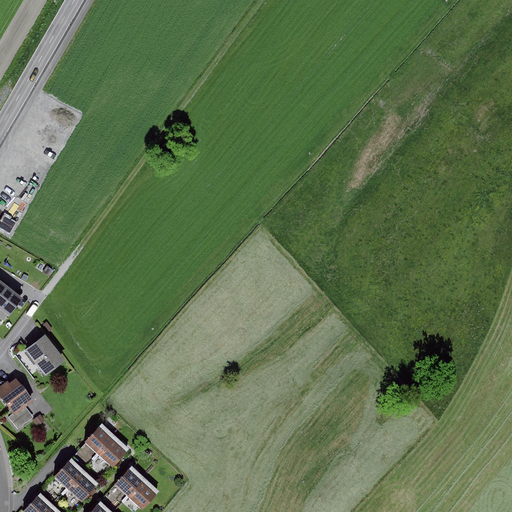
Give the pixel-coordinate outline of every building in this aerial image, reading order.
[(53,271),(47,267),(43,272),(49,276),(53,271)] [(24,299),(6,285),(0,292),(0,321),(2,323),(9,315),(10,317),(24,299)] [(52,329),(47,322),(43,324),(49,332),(52,329)] [(46,335),(25,350),(46,377),(66,361),(46,335)] [(8,382),(0,387),(0,396),(13,414),(9,418),(18,430),(34,417),(27,408),(35,401),(17,379),(10,384),(8,382)] [(40,415),(33,421),(37,427),(45,421),(40,415)] [(85,442),(99,456),(117,437),(103,424),(85,442)] [(99,456),(114,469),(131,450),(117,437),(99,456)] [(55,477),(69,490),(86,472),(72,459),(55,477)] [(115,485),(129,498),(147,479),(132,466),(115,485)] [(69,490),(83,503),(100,485),(86,472),(69,490)] [(129,498),(143,511),(161,493),(147,479),(129,498)] [(24,511),(23,511),(49,511),(55,507),(41,493),(24,511)] [(91,511),(112,511),(101,501),(91,511)]
